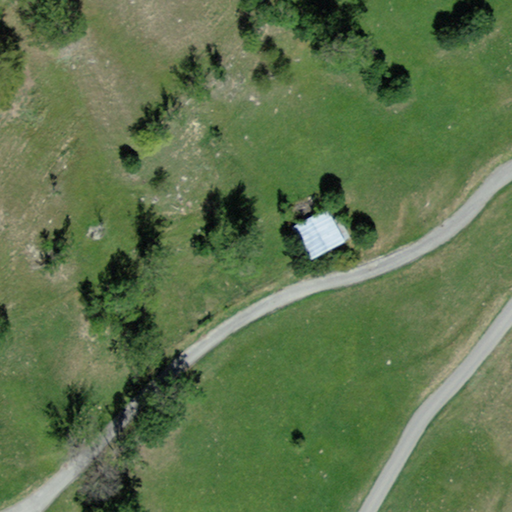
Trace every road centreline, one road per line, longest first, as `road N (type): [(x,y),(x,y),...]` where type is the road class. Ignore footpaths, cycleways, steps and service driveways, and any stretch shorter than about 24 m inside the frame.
road 1 (residential): [(511,169),(427,245),(289,293),(219,331),(22,511)]
road 2 (residential): [(366,511),(419,421),(511,310)]
